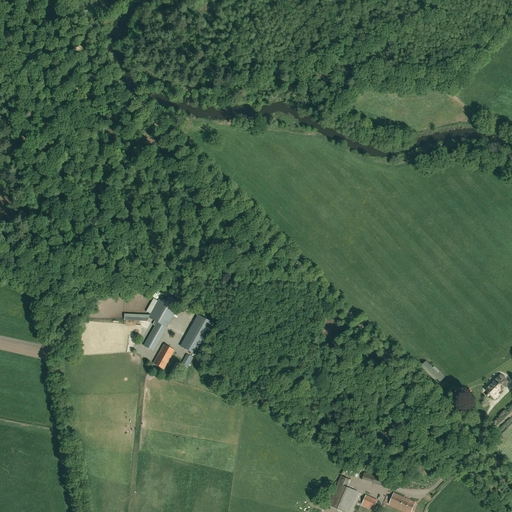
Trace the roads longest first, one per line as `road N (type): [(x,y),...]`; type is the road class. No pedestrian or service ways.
road 1 (track): [(508,473),(64,35)]
road 2 (track): [(83,511),(0,58)]
road 3 (track): [(33,253),(317,282)]
